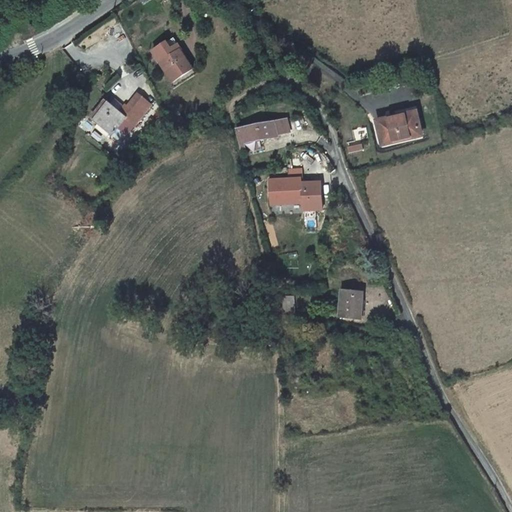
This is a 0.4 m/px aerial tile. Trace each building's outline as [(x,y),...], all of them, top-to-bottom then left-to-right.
[(163,61),(175,80),(195,67),(183,48),(175,53),(173,49),(164,55),(166,59),(163,61)] [(105,108),(96,118),(115,135),(131,119),(140,127),(159,108),(147,97),(138,106),(139,108),(128,113),(124,110),(115,101),(107,110),(105,108)] [(139,108),(138,106),(136,104),(124,110),(128,113),(139,108)] [(411,110),(371,118),(376,145),(416,136),(411,110)] [(189,122),(184,113),(177,116),(182,126),(189,122)] [(282,124),(275,125),(279,141),(286,140),(282,124)] [(256,131),(239,134),(242,148),(279,141),(275,125),(255,129),(256,131)] [(290,178),(270,179),(271,206),(302,204),(303,212),(324,211),(323,181),(303,182),(302,169),(290,170),(290,178)] [(363,324),(363,299),(341,297),(341,323),(363,324)] [(297,314),(295,302),(281,304),(284,316),(297,314)]
